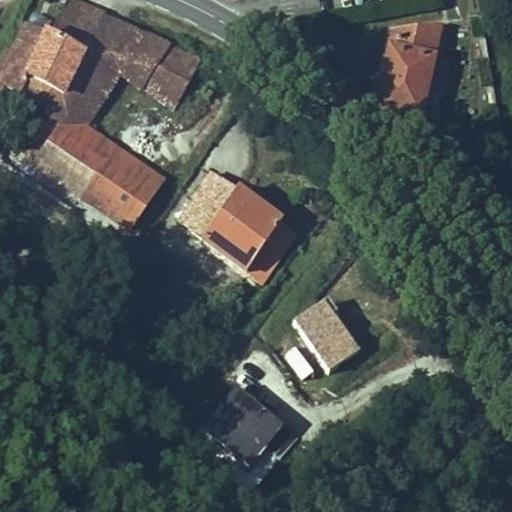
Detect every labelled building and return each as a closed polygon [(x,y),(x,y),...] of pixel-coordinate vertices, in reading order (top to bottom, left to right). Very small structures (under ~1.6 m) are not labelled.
[(109,21),(70,0),(69,0),(52,33),(39,24),(23,53),(15,48),(0,77),(0,122),(0,123),(21,81),(59,101),(109,21)] [(387,29),(373,104),(405,159),(432,19),(387,29)] [(208,76),(109,21),(59,101),(47,125),(57,131),(83,147),(64,176),(142,227),(162,195),(137,179),(147,161),(123,147),(150,102),(208,138),(234,95),(220,83),(208,76)] [(64,176),(83,147),(57,131),(38,159),(64,176)] [(207,175),(171,224),(191,238),(226,189),(207,175)] [(269,262),(250,247),(269,220),(226,189),(191,238),(253,284),(269,262)] [(269,262),(289,234),(269,220),(250,247),(269,262)] [(325,378),(359,359),(328,302),(293,321),(325,378)] [(299,382),(312,375),(298,347),(285,354),(299,382)] [(249,467),(283,428),(237,389),(203,428),(249,467)]
